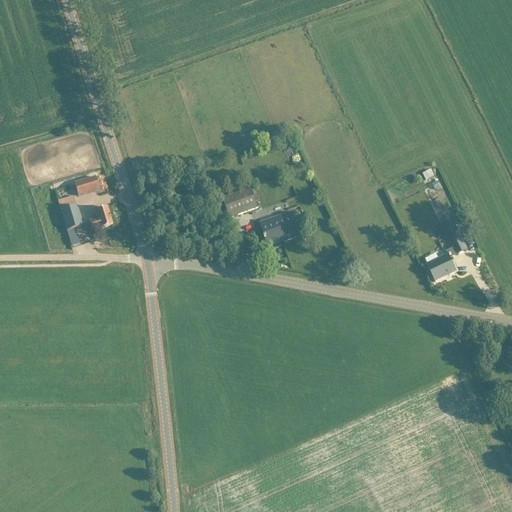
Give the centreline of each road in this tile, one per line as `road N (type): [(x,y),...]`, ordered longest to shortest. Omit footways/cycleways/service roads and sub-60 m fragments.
road 1 (tertiary): [(141,257),(511,326)]
road 2 (tertiary): [(141,257),(65,0)]
road 3 (tertiary): [(171,511),(141,257)]
road 4 (unclassified): [(0,259),(141,257)]
